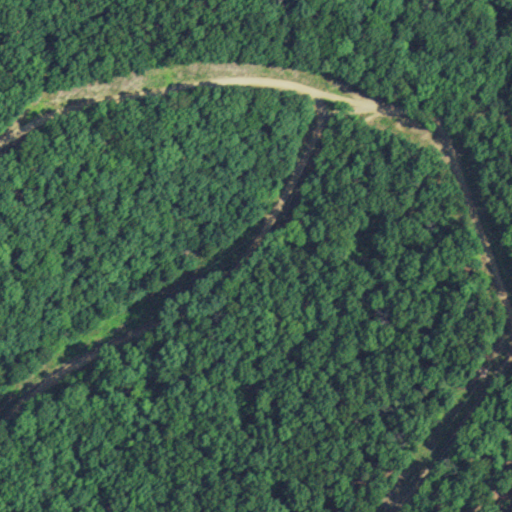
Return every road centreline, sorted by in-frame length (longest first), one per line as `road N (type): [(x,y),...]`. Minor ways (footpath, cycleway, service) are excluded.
road 1 (residential): [(335,99),(266,84),(194,88),(66,114),(0,146)]
road 2 (residential): [(335,99),(511,117)]
